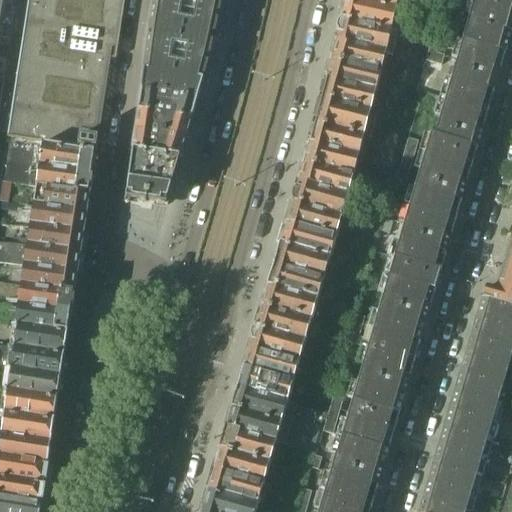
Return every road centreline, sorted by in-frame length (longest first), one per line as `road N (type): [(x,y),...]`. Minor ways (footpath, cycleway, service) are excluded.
road 1 (tertiary): [(165,511),(218,349),(306,0)]
road 2 (unknown): [(0,499),(18,470),(44,364),(102,0)]
road 3 (residential): [(511,105),(395,511)]
road 4 (residential): [(145,0),(105,251),(174,289)]
road 5 (tertiary): [(251,0),(174,289)]
road 6 (tertiary): [(174,289),(113,511)]
road 7 (unknown): [(27,0),(0,146)]
